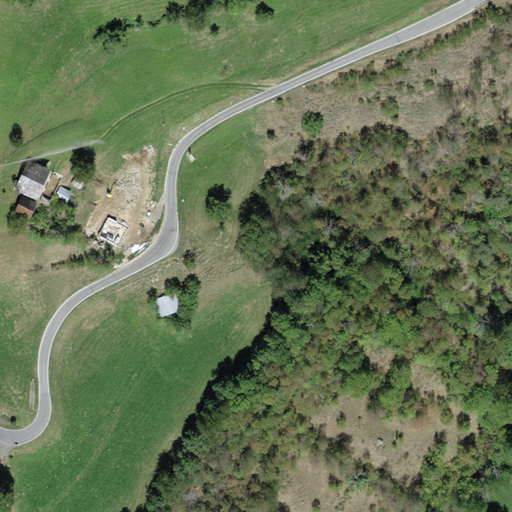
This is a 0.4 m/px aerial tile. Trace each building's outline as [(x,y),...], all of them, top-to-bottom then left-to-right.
[(53,171),(29,159),(13,191),(37,203),(53,171)] [(71,194),(61,187),(53,198),(64,205),(71,194)] [(37,207),(21,199),(14,213),(30,221),(37,207)] [(132,230),(105,214),(91,237),(118,253),(132,230)] [(177,292),(154,299),(159,316),(183,308),(177,292)]
